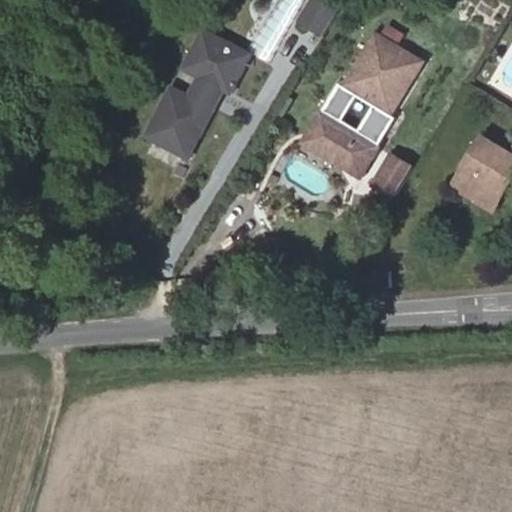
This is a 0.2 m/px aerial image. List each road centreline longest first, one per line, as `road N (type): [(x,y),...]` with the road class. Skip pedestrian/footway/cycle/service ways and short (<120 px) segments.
road 1 (tertiary): [(511,306),(0,335)]
road 2 (track): [(44,327),(0,503)]
